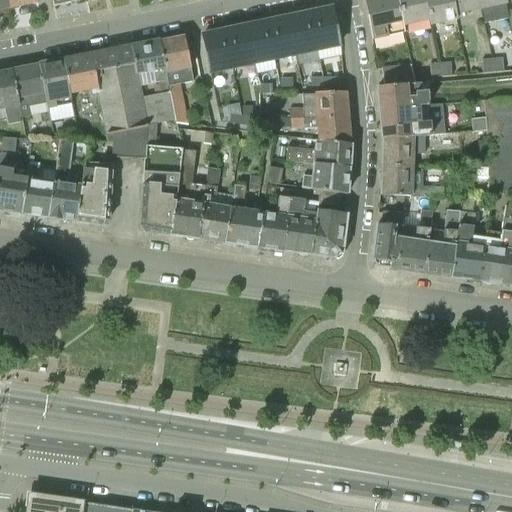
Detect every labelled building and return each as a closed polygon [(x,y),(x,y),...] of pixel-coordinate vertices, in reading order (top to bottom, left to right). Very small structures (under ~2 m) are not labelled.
[(0,0),(0,10),(9,9),(7,0),(0,0)] [(7,0),(9,9),(37,3),(36,0),(7,0)] [(371,40),(403,32),(396,0),(372,0),(363,2),(371,40)] [(404,27),(429,21),(424,0),(396,0),(403,32),(405,32),(404,27)] [(457,21),(456,16),(452,0),(424,0),(429,21),(430,27),(457,21)] [(452,0),(456,16),(480,11),(477,0),(452,0)] [(477,0),(480,11),(505,6),(503,0),(477,0)] [(338,47),(338,46),(330,9),(309,13),(317,51),(338,47)] [(309,13),(288,18),(295,56),(317,51),(309,13)] [(288,18),(266,22),(274,60),(295,56),(288,18)] [(266,22),(245,27),(253,65),(274,60),(266,22)] [(245,27),(223,31),(231,69),(253,65),(245,27)] [(223,31),(202,36),(210,73),(231,69),(223,31)] [(160,41),(169,88),(192,83),(190,70),(183,37),(160,41)] [(155,125),(174,121),(173,113),(169,88),(160,41),(132,47),(138,76),(153,73),(155,84),(158,83),(160,94),(142,98),(148,126),(155,125)] [(148,126),(142,98),(138,76),(132,47),(111,51),(91,55),(98,95),(106,136),(127,131),(148,126)] [(85,97),(98,95),(91,55),(63,60),(70,100),(85,97)] [(493,73),(503,72),(502,59),(491,60),(493,73)] [(54,103),(70,100),(63,60),(38,66),(46,102),(47,110),(55,109),(54,103)] [(482,74),(493,73),(491,60),(481,60),(482,74)] [(441,77),(451,76),(450,63),(440,64),(441,77)] [(430,78),(441,77),(440,64),(429,64),(430,78)] [(28,106),(46,102),(38,66),(12,71),(21,119),(30,117),(28,106)] [(382,88),(415,85),(411,67),(381,69),(382,88)] [(20,119),(21,119),(12,71),(0,73),(0,111),(4,110),(7,125),(21,123),(20,119)] [(323,89),(335,89),(335,80),(323,81),(323,89)] [(292,81),(280,81),(280,89),(292,89),(292,81)] [(323,81),(310,81),(311,89),(323,89),(323,81)] [(381,140),(431,136),(430,122),(428,108),(426,84),(415,85),(382,88),(376,88),(378,113),(379,126),(381,140)] [(271,87),(259,87),(260,96),(272,95),(271,87)] [(315,119),(347,119),(344,94),(314,94),(315,119)] [(185,110),(173,113),(174,121),(176,124),(188,126),(185,110)] [(241,127),(242,119),(230,118),(229,126),(241,127)] [(317,142),(350,146),(347,119),(315,119),(303,119),(290,120),(290,118),(281,119),(282,130),(291,129),(291,130),(316,129),(317,142)] [(242,119),(241,127),(253,129),(254,121),(242,119)] [(145,160),(145,148),(154,148),(155,125),(148,126),(127,131),(106,136),(108,143),(111,143),(111,158),(145,160)] [(430,155),(430,148),(460,145),(459,133),(431,136),(381,140),(381,152),(380,166),(412,167),(412,155),(430,155)] [(0,212),(7,214),(12,176),(15,156),(16,139),(1,139),(0,154),(0,153),(0,212)] [(47,219),(77,224),(81,186),(67,185),(72,143),(59,141),(53,182),(47,219)] [(312,165),(348,169),(350,146),(317,142),(315,142),(314,151),(287,148),(285,162),(312,165)] [(145,233),(169,236),(182,151),(182,149),(154,148),(145,148),(145,160),(140,226),(145,233)] [(169,236),(197,240),(205,185),(191,184),(195,152),(182,151),(169,236)] [(20,216),(47,219),(53,182),(42,181),(44,167),(28,165),(26,179),(20,216)] [(112,166),(102,166),(93,165),(93,170),(83,169),(81,186),(77,224),(94,226),(102,227),(109,221),(112,166)] [(319,192),(330,193),(341,195),(346,195),(348,169),(312,165),(311,177),(303,175),(302,183),(297,183),(296,188),(310,190),(309,191),(319,192)] [(380,196),(396,197),(404,197),(442,199),(443,188),(422,187),(412,186),(412,167),(380,166),(380,196)] [(266,184),(280,186),(282,170),(269,168),(266,184)] [(197,240),(210,242),(215,205),(220,170),(207,169),(205,185),(197,240)] [(7,214),(20,216),(26,179),(12,176),(7,214)] [(248,190),(259,191),(261,178),(250,176),(248,190)] [(225,244),(254,248),(259,212),(242,210),(245,187),(233,186),(229,208),(225,244)] [(254,248),(283,252),(290,190),(276,188),(274,197),(277,198),(275,215),(259,212),(254,248)] [(283,252),(296,254),(304,203),(305,191),(290,189),(290,190),(283,252)] [(309,256),(320,258),(330,193),(319,192),(317,205),(309,256)] [(330,193),(320,258),(335,260),(341,255),(346,215),(338,214),(341,195),(330,193)] [(296,254),(309,256),(317,205),(304,203),(296,254)] [(210,242),(225,244),(229,208),(215,205),(210,242)] [(508,285),(511,257),(511,207),(505,206),(500,235),(493,283),(508,285)] [(436,275),(451,277),(458,225),(459,212),(445,211),(443,222),(436,275)] [(377,267),(395,269),(402,218),(403,213),(382,212),(380,225),(377,225),(372,260),(377,267)] [(407,271),(423,273),(431,221),(432,212),(420,212),(419,220),(415,219),(407,271)] [(395,269),(407,271),(415,219),(402,218),(395,269)] [(423,273),(436,275),(443,222),(431,221),(423,273)] [(465,279),(472,231),(473,227),(458,225),(451,277),(465,279)] [(465,279),(479,281),(486,233),(472,231),(465,279)] [(479,281),(493,283),(500,235),(486,233),(479,281)] [(83,511),(84,505),(29,497),(27,511),(83,511)]
